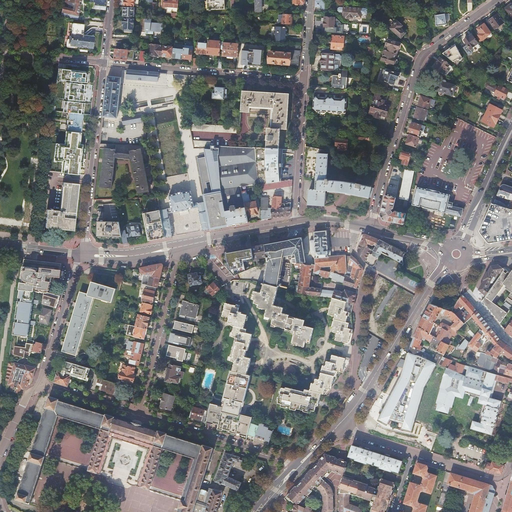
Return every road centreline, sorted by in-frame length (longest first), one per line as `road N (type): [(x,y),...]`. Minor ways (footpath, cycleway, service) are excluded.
road 1 (residential): [(498,0),(422,56),(370,228)]
road 2 (residential): [(304,80),(101,63)]
road 3 (residential): [(101,63),(79,254)]
road 4 (residential): [(355,225),(354,251),(368,268),(353,375),(361,396)]
road 5 (residential): [(178,246),(140,416)]
road 6 (residential): [(140,416),(297,466)]
road 7 (secondary): [(361,396),(447,262)]
road 8 (residential): [(294,224),(304,80)]
road 9 (residential): [(79,254),(42,384)]
